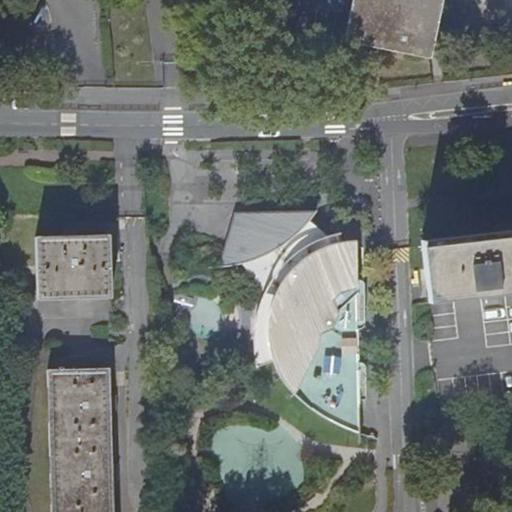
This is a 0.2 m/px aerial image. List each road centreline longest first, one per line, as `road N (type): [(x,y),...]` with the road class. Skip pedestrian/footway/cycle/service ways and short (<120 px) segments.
road 1 (residential): [(401,511),(397,126)]
road 2 (tertiary): [(0,123),(363,120)]
